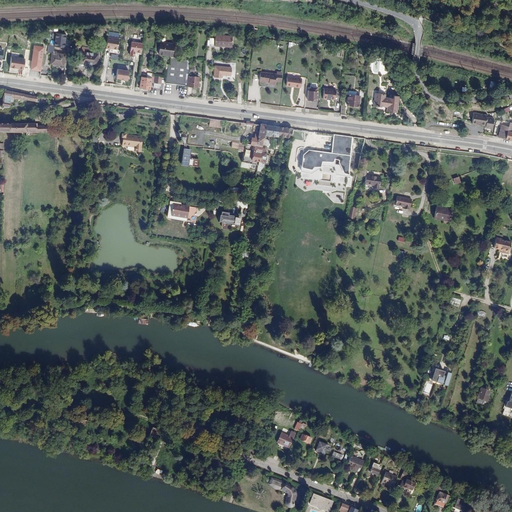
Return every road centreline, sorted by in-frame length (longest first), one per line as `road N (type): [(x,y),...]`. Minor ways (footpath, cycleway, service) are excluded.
road 1 (primary): [(0,81),(511,149)]
road 2 (residential): [(346,0),(416,24),(414,73),(434,97),(511,96)]
road 3 (unknown): [(174,104),(164,189),(242,206)]
road 4 (residential): [(383,511),(242,456)]
